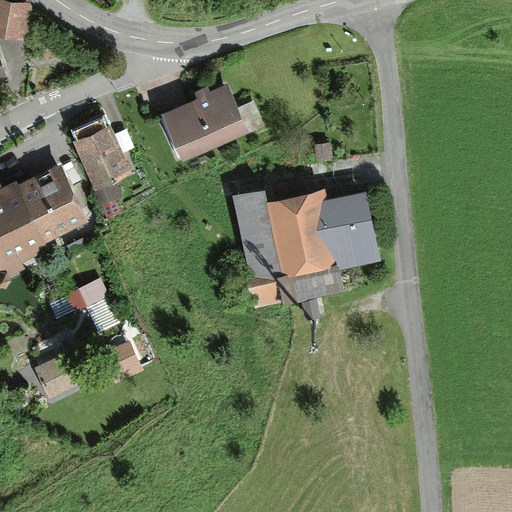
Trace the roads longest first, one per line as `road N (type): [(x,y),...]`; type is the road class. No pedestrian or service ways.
road 1 (residential): [(427,511),(378,0)]
road 2 (residential): [(0,128),(149,64),(158,42)]
road 3 (tertiary): [(158,42),(232,36),(334,1)]
